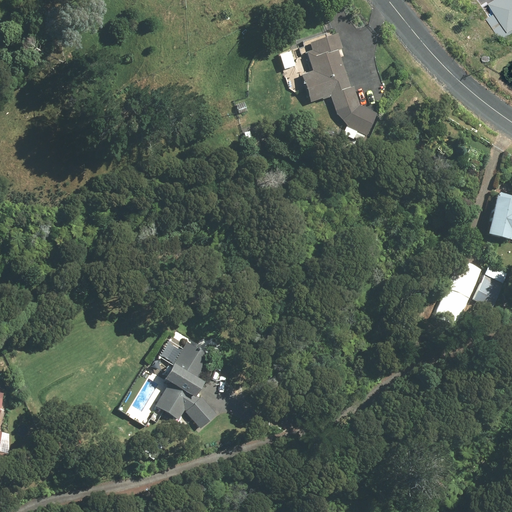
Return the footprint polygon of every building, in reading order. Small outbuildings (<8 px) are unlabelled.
[(511,0),(500,0),(495,3),(500,13),(489,19),(500,40),(511,34),(511,0)] [(312,51),(307,53),(312,71),(302,75),(310,103),(330,97),(336,115),(347,127),(366,137),(376,114),(360,106),(355,87),(350,89),(339,51),(343,50),(338,34),(310,43),(312,51)] [(245,102),(235,107),(241,117),(251,112),(245,102)] [(253,130),(233,130),(233,141),(253,141),(253,130)] [(511,197),(498,194),(488,236),(511,241),(511,197)] [(469,299),(481,270),(458,260),(446,289),(469,299)] [(488,266),(472,300),(493,310),(510,276),(488,266)] [(169,383),(155,406),(179,420),(184,411),(200,430),(217,415),(201,397),(200,399),(197,397),(205,384),(196,378),(210,355),(187,342),(164,380),(169,383)]
